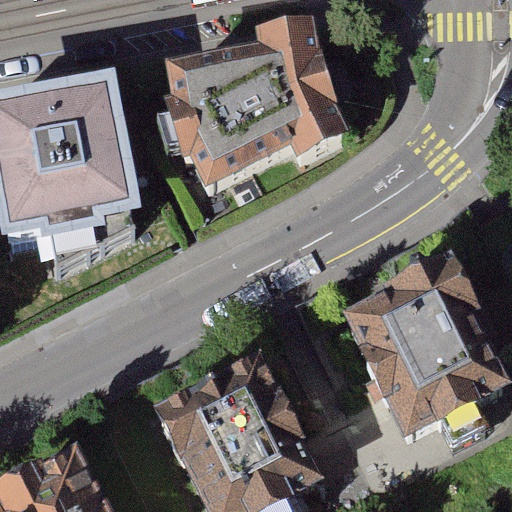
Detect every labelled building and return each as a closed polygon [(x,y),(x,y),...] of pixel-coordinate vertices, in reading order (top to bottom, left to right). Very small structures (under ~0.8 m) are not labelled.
[(255,63),(164,79),(171,146),(208,211),(351,151),(328,96),(312,41),(254,48),(255,63)] [(115,97),(0,118),(0,253),(138,228),(115,97)] [(344,350),(404,473),(503,426),(444,302),(344,350)] [(300,511),(244,401),(149,450),(181,511),(300,511)] [(72,511),(60,490),(20,511),(72,511)]
